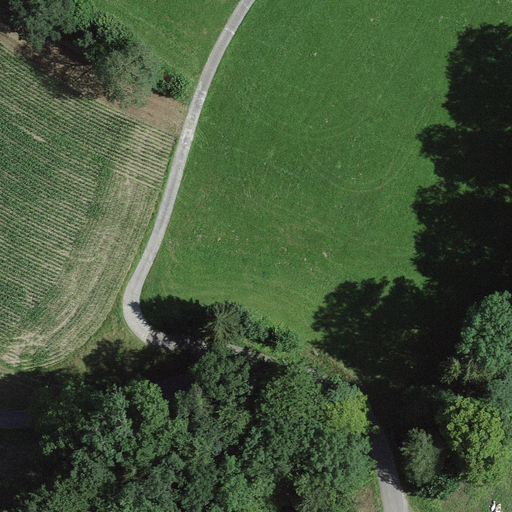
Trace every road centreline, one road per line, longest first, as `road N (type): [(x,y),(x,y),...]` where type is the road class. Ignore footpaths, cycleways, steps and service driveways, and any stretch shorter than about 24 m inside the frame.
road 1 (track): [(339,414),(316,386),(162,342),(140,326),(128,301),(199,89),(249,0)]
road 2 (unclassified): [(0,417),(339,414),(369,432),(390,468),(398,511)]
